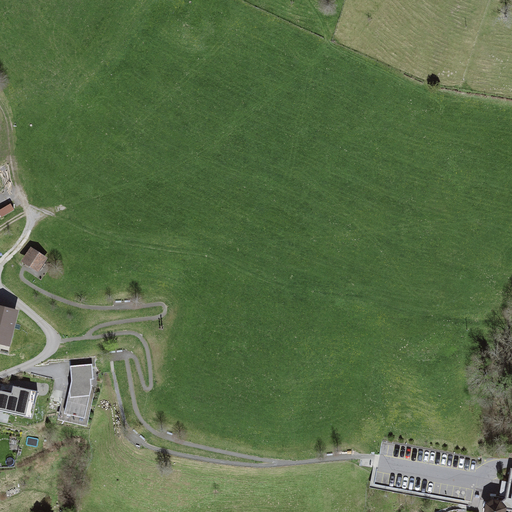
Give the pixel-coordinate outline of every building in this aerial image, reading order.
[(0,218),(14,210),(10,204),(0,209),(0,218)] [(43,258),(33,251),(26,261),(36,268),(43,258)] [(16,312),(0,308),(0,341),(8,343),(16,312)] [(92,364),(70,366),(71,381),(65,412),(85,416),(92,388),(91,379),(93,379),(92,364)] [(11,392),(36,398),(37,391),(13,385),(11,392)] [(36,398),(11,392),(1,390),(0,390),(0,410),(31,418),(36,398)] [(511,511),(511,467),(511,468),(505,498),(500,501),(493,499),(486,503),(484,511),(511,511)]
